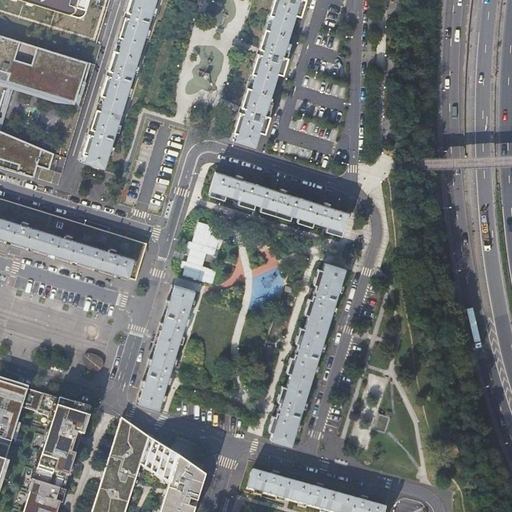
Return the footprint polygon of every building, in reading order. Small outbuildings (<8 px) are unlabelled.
[(63,32),(100,41),(104,27),(83,21),(88,0),(23,0),(69,12),(63,32)] [(156,0),(133,0),(130,12),(127,11),(127,12),(125,11),(124,14),(123,16),(126,17),(125,18),(127,19),(111,70),(109,69),(109,70),(107,70),(106,72),(105,75),(107,75),(107,76),(109,77),(93,128),(91,128),(91,129),(89,128),(88,130),(87,133),(89,134),(89,135),(91,135),(83,161),(104,168),(156,0)] [(255,146),(300,0),(277,0),(263,48),(260,48),(258,48),(256,53),(258,54),(261,55),(245,107),(242,106),(242,107),(240,106),(239,111),(241,112),(240,113),(243,113),(235,140),(255,146)] [(0,34),(0,158),(19,165),(17,172),(34,177),(37,166),(42,167),(49,169),(54,154),(54,153),(0,130),(0,106),(8,81),(75,102),(82,81),(85,82),(91,63),(0,34)] [(215,171),(209,190),(217,192),(216,197),(223,199),(225,195),(239,199),(238,203),(245,206),(247,201),(261,205),(259,210),(267,213),(268,208),(283,212),(281,217),(289,219),(290,215),(304,219),(303,224),(311,226),(312,222),(326,226),(325,231),(332,233),(334,228),(342,231),(347,212),(328,206),(330,200),(327,199),(323,198),(322,201),(323,202),(322,204),(285,193),(287,187),(283,185),(279,184),(278,188),(279,188),(278,191),(241,179),(243,173),(239,171),(236,170),(234,174),(235,174),(234,177),(215,171)] [(135,279),(146,243),(0,198),(0,237),(0,238),(11,241),(59,256),(63,257),(66,258),(101,269),(135,279)] [(222,228),(198,221),(192,242),(188,241),(186,247),(190,248),(186,262),(182,261),(180,267),(184,268),(182,275),(211,284),(215,270),(202,266),(206,253),(214,256),(222,228)] [(331,265),(324,263),(320,278),(315,277),(313,283),(318,284),(316,289),(310,287),(309,290),(308,294),(314,296),(313,300),(308,299),(306,306),(311,307),(302,336),(297,335),(295,342),(300,343),(298,348),(292,346),(291,349),(290,352),(296,354),(295,359),(290,357),(288,364),(293,365),(284,395),(279,393),(277,400),(281,401),(280,406),(274,404),(273,407),(272,411),(278,413),(277,417),(272,416),(270,423),(275,424),(270,439),(291,445),(301,412),(311,378),(319,353),(329,320),(337,295),(345,269),(331,265)] [(194,291),(173,285),(160,328),(145,377),(137,403),(157,410),(158,408),(166,383),(169,383),(171,377),(168,376),(184,324),(186,324),(189,318),(186,317),(194,291)] [(103,355),(88,353),(86,368),(101,371),(103,355)] [(0,379),(0,476),(22,408),(53,418),(23,511),(57,511),(60,503),(80,439),(90,408),(0,379)] [(391,417),(379,413),(374,430),(385,434),(391,417)] [(193,511),(204,477),(121,418),(103,474),(91,511),(125,511),(140,466),(168,485),(159,511),(193,511)] [(368,447),(374,423),(356,419),(350,443),(368,447)] [(364,495),(362,495),(361,497),(360,497),(359,500),(322,490),(322,486),(322,484),(319,483),(317,482),(316,484),(314,488),(277,477),(278,474),(278,473),(278,471),(275,470),(273,470),(272,472),(271,475),(252,470),(246,488),(329,511),(383,511),(385,507),(366,502),(367,498),(366,498),(367,496),(364,495)] [(426,511),(425,508),(423,504),(419,501),(415,499),(410,497),(406,498),(401,499),(396,502),(393,507),(391,511),(390,511),(426,511)]
